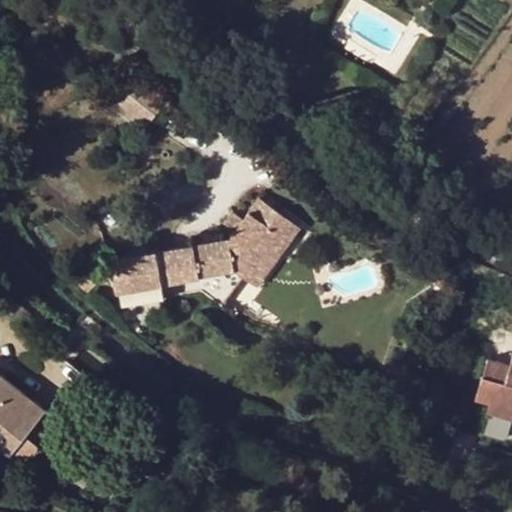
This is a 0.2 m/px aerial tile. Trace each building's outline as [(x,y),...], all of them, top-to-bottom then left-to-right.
[(146,125),(164,101),(138,79),(118,103),(146,125)] [(321,207),(327,199),(314,190),(308,198),(321,207)] [(240,272),(252,254),(262,262),(281,234),(273,229),(284,214),(258,195),(242,217),(231,209),(222,222),(233,230),(228,238),(109,259),(115,291),(237,270),(240,272)] [(257,284),(300,226),(284,214),(273,229),(281,234),(262,262),(252,254),(240,272),(257,284)] [(442,287),(446,278),(436,273),(431,282),(442,287)] [(5,294),(0,301),(0,311),(24,329),(34,316),(5,294)] [(511,355),(509,364),(487,358),(476,396),(490,401),(488,409),(511,416),(511,355)] [(0,452),(19,467),(35,447),(45,456),(55,442),(33,424),(46,409),(0,372),(0,452)] [(183,501),(194,478),(167,465),(155,487),(183,501)]
